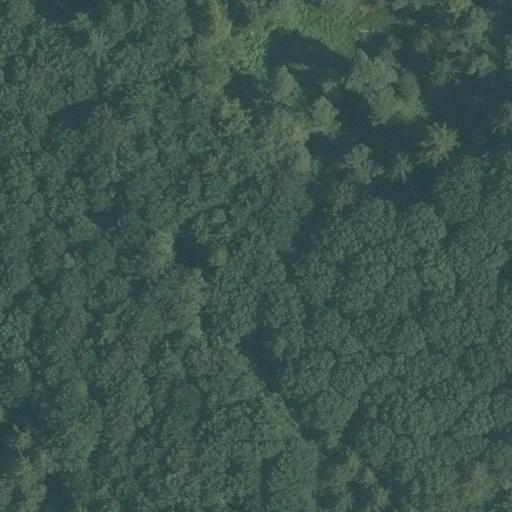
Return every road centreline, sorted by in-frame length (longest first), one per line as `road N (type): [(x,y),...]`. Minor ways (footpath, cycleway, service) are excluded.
road 1 (track): [(54,0),(97,89),(224,295),(436,511)]
road 2 (track): [(224,295),(351,234)]
